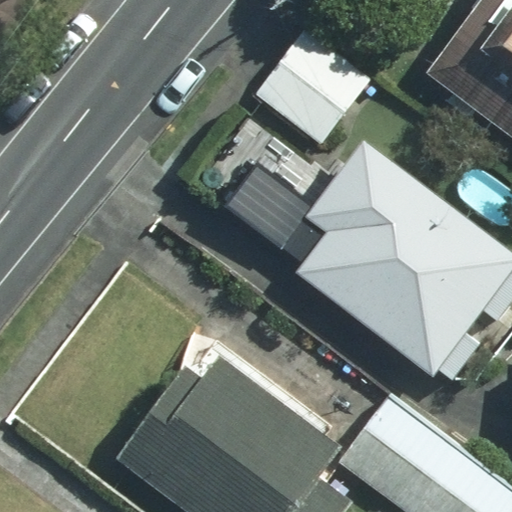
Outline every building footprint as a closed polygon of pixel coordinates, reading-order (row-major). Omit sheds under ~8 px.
[(511,0),(496,0),(446,65),(511,114),(511,0)] [(315,27),(266,95),(331,142),(380,73),(315,27)] [(309,270),(448,376),(511,292),(511,232),(384,134),(321,216),(339,230),(309,270)] [(355,437),(222,342),(137,459),(211,511),(355,511),(369,493),(333,467),(355,437)] [(511,511),(511,472),(403,394),(355,460),(426,511),(511,511)]
